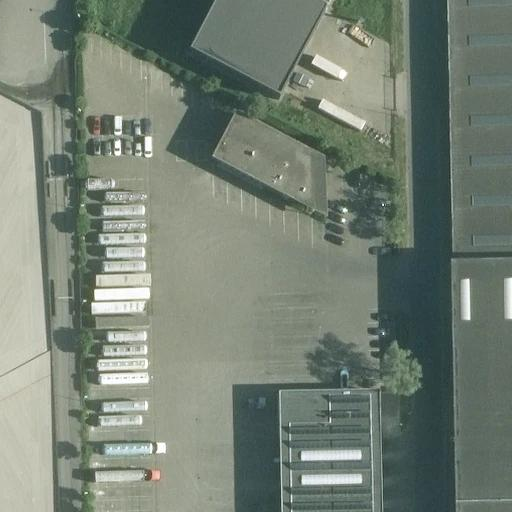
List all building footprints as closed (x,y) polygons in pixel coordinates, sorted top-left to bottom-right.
[(216,0),(188,55),(278,102),(326,12),(331,0),(216,0)] [(511,511),(511,0),(449,0),(455,267),(459,511),(511,511)] [(0,511),(56,511),(39,123),(0,103),(0,511)] [(210,162),(291,205),(293,201),(312,211),(310,156),(301,152),(302,151),(234,116),(210,162)] [(380,511),(378,394),(277,396),(279,511),(380,511)]
